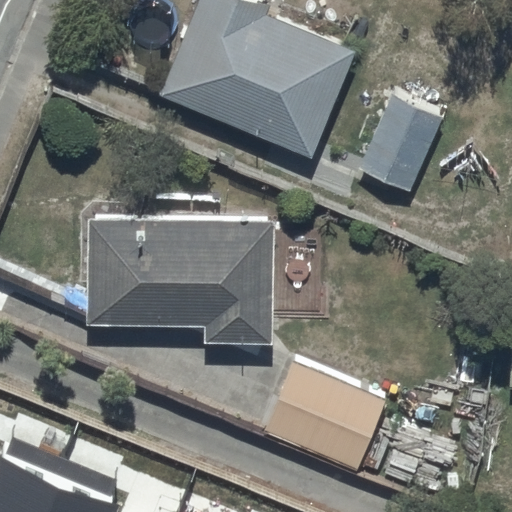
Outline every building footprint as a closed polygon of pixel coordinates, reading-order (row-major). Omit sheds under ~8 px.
[(193,0),(158,82),(310,146),(355,39),(269,3),(269,0),(193,0)] [(388,83),(355,159),(410,183),(442,107),(388,83)] [(85,204),(85,313),(204,314),(204,333),(274,333),(274,204),(85,204)] [(278,384),(261,422),(354,463),(387,390),(293,349),(285,366),(281,364),(273,382),(278,384)] [(229,511),(230,491),(34,485),(33,511),(229,511)]
